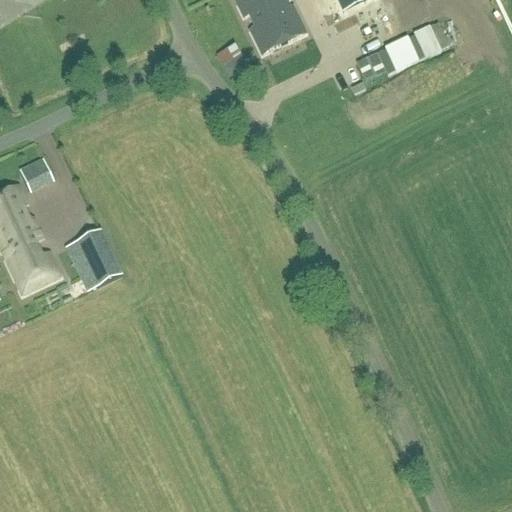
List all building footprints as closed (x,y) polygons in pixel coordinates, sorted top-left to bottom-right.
[(290,6),(287,0),(233,0),(234,2),(235,1),(237,5),(236,6),(245,23),(251,21),(256,30),(250,34),(262,59),(306,38),(292,10),(289,11),(287,7),(290,6)] [(331,0),(339,14),(368,0),(331,0)] [(234,49),(216,59),(229,83),(233,81),(239,92),(253,85),(234,49)] [(29,195),(51,184),(41,165),(19,175),(29,195)] [(29,224),(23,212),(27,209),(18,190),(0,198),(0,251),(22,298),(60,280),(49,257),(40,261),(34,249),(43,242),(34,224),(29,224)] [(90,263),(75,271),(88,298),(122,281),(101,236),(81,245),(90,263)]
